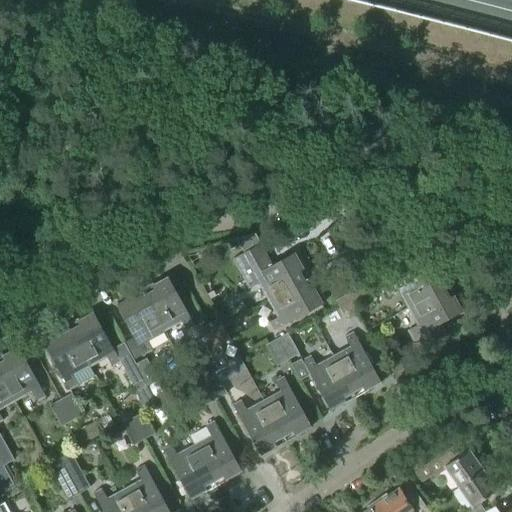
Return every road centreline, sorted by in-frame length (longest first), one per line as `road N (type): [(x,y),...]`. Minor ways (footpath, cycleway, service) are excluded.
road 1 (residential): [(511,208),(298,207),(78,247),(0,270)]
road 2 (residential): [(284,511),(496,370)]
